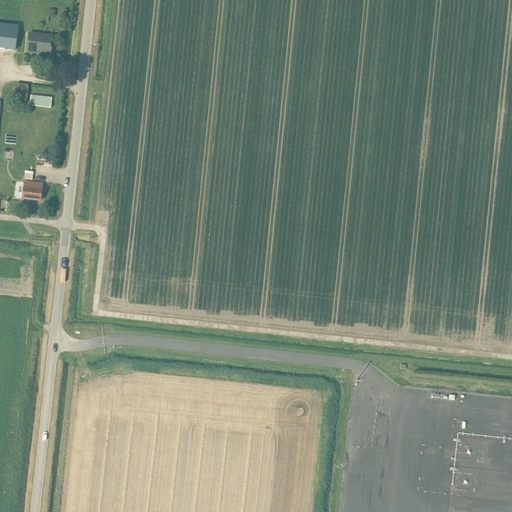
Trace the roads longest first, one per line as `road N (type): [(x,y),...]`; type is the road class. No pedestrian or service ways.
road 1 (track): [(65,225),(103,229),(94,313),(511,358)]
road 2 (unclassified): [(34,511),(90,0)]
road 3 (track): [(0,250),(38,254),(31,327),(54,330)]
